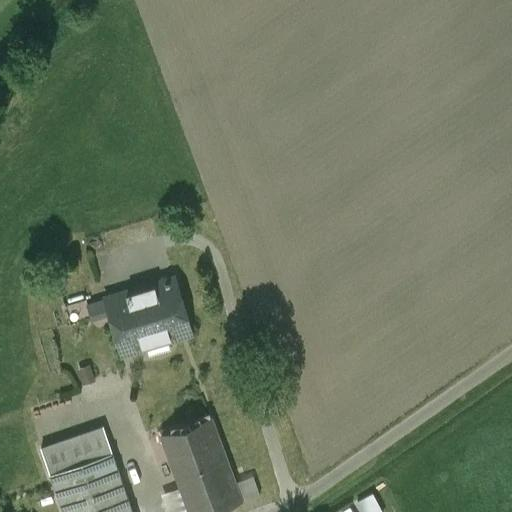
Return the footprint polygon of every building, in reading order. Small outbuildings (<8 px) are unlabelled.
[(169,280),(87,305),(91,319),(116,312),(127,351),(185,333),(169,280)] [(87,383),(100,378),(94,363),(82,367),(87,383)] [(210,417),(161,434),(185,498),(233,480),(210,417)] [(112,452),(103,426),(90,430),(99,456),(112,452)] [(90,430),(41,447),(50,473),(99,456),(90,430)] [(99,456),(50,473),(63,510),(125,489),(112,452),(99,456)] [(233,480),(185,498),(190,511),(209,511),(241,501),(240,500),(274,488),(267,469),(233,480)] [(41,474),(2,483),(6,501),(45,492),(41,474)] [(132,511),(125,489),(63,510),(63,511),(132,511)] [(368,511),(390,511),(381,491),(362,500),(368,511)] [(366,511),(361,500),(338,511),(366,511)]
